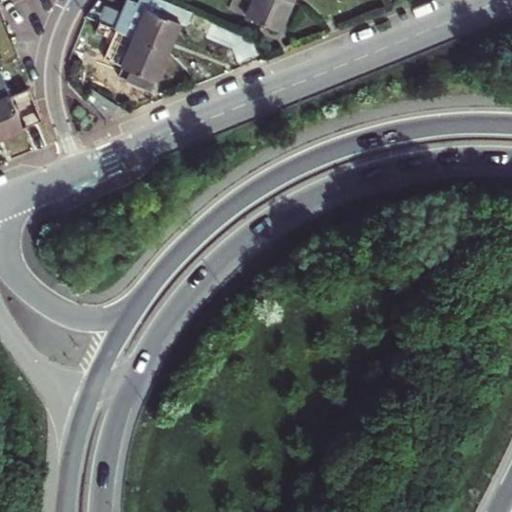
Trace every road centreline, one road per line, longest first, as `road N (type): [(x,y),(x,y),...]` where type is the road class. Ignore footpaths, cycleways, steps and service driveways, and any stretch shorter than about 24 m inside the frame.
road 1 (unclassified): [(76,173),(507,0)]
road 2 (trunk): [(147,349),(211,266),(293,207),(409,166),(511,160)]
road 3 (trunk): [(511,125),(424,128),(322,157),(231,205),(142,294)]
road 4 (unclassified): [(142,294),(113,314),(74,318),(27,288),(0,241)]
road 5 (residential): [(76,173),(52,78),(81,0)]
road 6 (trunk): [(100,511),(112,432),(147,349)]
